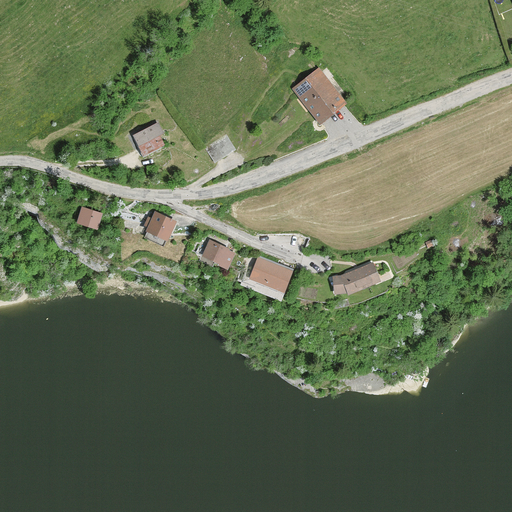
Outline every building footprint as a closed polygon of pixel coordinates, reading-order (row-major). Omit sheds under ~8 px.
[(318,68),(292,88),(319,125),(346,104),(318,68)] [(161,126),(139,138),(148,153),(165,144),(161,137),(166,134),(161,126)] [(236,144),(226,130),(207,144),(217,158),(236,144)] [(85,206),(82,216),(96,222),(100,213),(85,206)] [(175,222),(158,210),(154,217),(150,215),(148,218),(151,220),(168,232),(175,222)] [(151,220),(148,224),(165,236),(168,232),(151,220)] [(211,243),(206,254),(220,260),(225,249),(211,243)] [(256,262),(248,279),(272,289),(279,273),(256,262)] [(330,285),(334,294),(339,292),(342,299),(386,282),(383,274),(375,277),(372,270),(330,285)]
